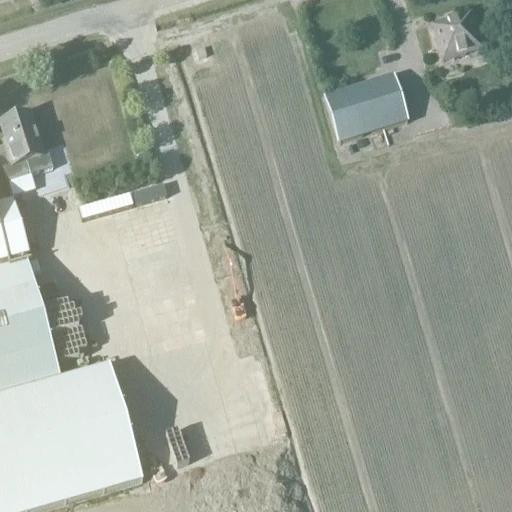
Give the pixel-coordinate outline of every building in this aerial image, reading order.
[(432,29),(442,64),(481,52),(470,17),(432,29)] [(324,100),(338,146),(407,125),(393,79),(324,100)] [(6,153),(11,168),(3,170),(8,186),(31,178),(53,172),(48,156),(42,158),(29,116),(0,125),(8,152),(6,153)] [(166,200),(162,188),(131,197),(134,209),(166,200)] [(132,209),(129,197),(78,212),(81,224),(132,209)] [(26,267),(26,266),(30,265),(29,263),(28,259),(18,223),(14,207),(13,204),(0,207),(0,511),(49,511),(143,486),(109,368),(60,382),(28,267),(26,267)]
